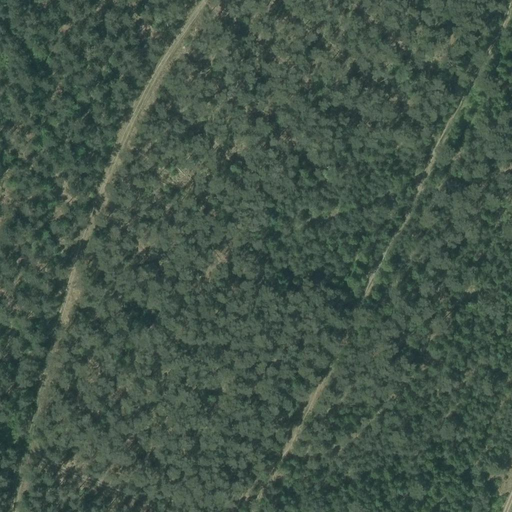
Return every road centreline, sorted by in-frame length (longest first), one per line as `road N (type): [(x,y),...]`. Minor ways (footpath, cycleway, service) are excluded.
road 1 (track): [(511,12),(258,511)]
road 2 (track): [(208,0),(172,47),(80,248),(29,449)]
road 3 (track): [(162,511),(29,449)]
